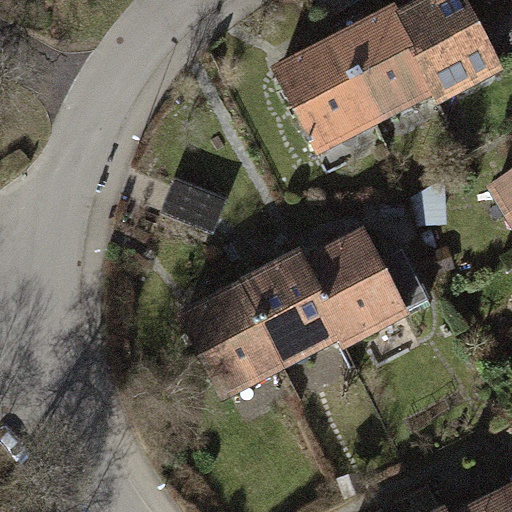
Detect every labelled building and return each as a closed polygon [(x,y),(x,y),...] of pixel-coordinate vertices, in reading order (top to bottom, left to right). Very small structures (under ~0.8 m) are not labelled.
[(470,0),(423,0),(399,13),(438,88),(444,98),(505,65),(470,0)] [(393,3),(332,35),(377,120),(438,88),(399,13),(393,3)] [(332,35),(271,67),(316,152),(377,120),(332,35)] [(511,172),(488,186),(511,226),(511,172)] [(215,232),(227,201),(175,181),(163,212),(215,232)] [(366,222),(305,255),(344,329),(350,339),(411,307),(366,222)] [(299,244),(238,277),(283,362),(344,329),(305,255),(299,244)] [(238,277),(177,309),(222,394),(283,362),(238,277)] [(511,482),(503,487),(511,503),(511,482)] [(511,511),(511,503),(503,487),(456,511),(511,511)]
